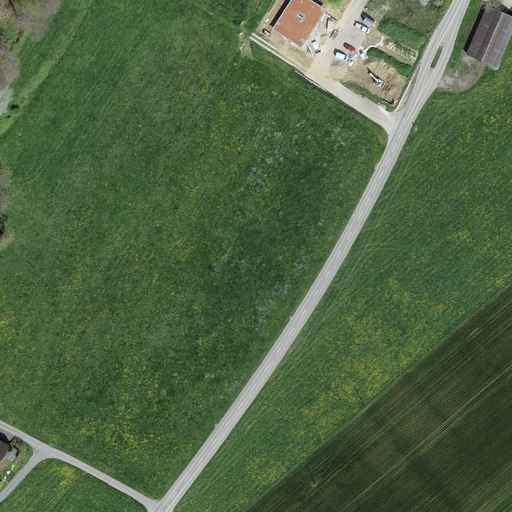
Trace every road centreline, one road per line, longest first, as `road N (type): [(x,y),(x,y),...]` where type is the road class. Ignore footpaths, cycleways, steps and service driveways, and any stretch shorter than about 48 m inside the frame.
road 1 (tertiary): [(161,511),(325,275),(461,0)]
road 2 (residential): [(0,497),(36,458),(51,453),(161,511)]
